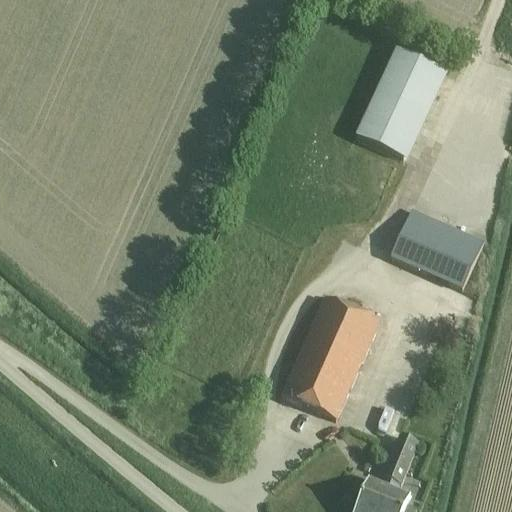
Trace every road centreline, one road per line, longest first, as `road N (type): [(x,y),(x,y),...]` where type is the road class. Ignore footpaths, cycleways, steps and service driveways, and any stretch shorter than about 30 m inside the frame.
road 1 (unclassified): [(225,511),(33,401)]
road 2 (unclassified): [(33,401),(171,511)]
